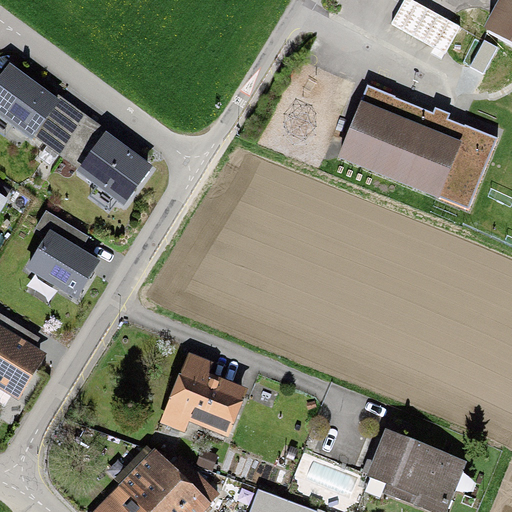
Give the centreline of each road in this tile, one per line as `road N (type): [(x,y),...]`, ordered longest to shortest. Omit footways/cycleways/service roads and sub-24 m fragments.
road 1 (unclassified): [(4,479),(201,160)]
road 2 (residential): [(201,160),(0,11)]
road 3 (unclassified): [(201,160),(300,0)]
